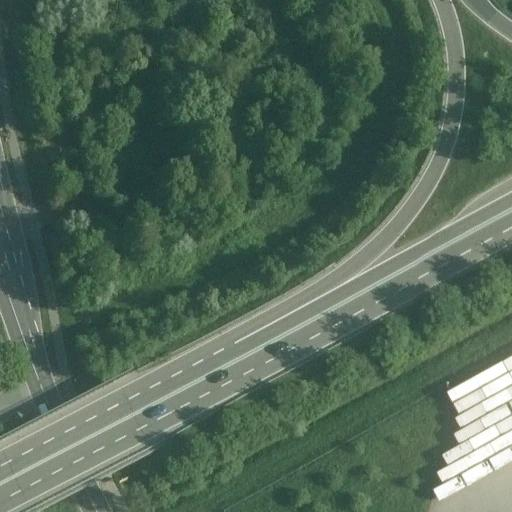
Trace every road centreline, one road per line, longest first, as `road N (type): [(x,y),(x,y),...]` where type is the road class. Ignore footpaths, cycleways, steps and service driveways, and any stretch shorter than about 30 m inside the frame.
road 1 (trunk): [(438,0),(456,92),(428,186),(374,251),(208,380)]
road 2 (trunk): [(208,380),(511,216)]
road 3 (secondary): [(0,233),(44,395),(96,511)]
road 4 (trunk): [(0,490),(208,380)]
